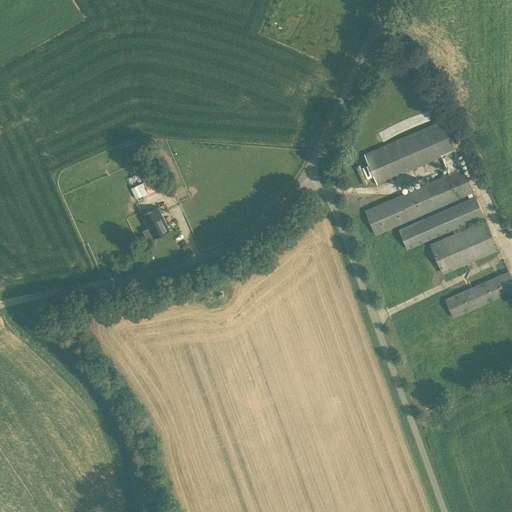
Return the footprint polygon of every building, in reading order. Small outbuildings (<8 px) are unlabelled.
[(463,168),(455,148),(443,120),(364,155),(377,184),(441,156),(449,173),(399,195),(364,210),(375,234),(474,192),(463,168)] [(150,195),(161,189),(154,176),(144,181),(150,195)] [(130,188),(136,198),(139,196),(134,186),(130,188)] [(407,248),(453,228),(455,233),(430,244),(443,273),(499,249),(486,219),(462,230),(460,225),(483,215),(475,196),(398,229),(407,248)] [(154,237),(169,230),(158,207),(143,215),(154,237)] [(511,277),(509,270),(445,298),(453,317),(506,294),(508,297),(506,297),(508,300),(511,298),(511,277)]
